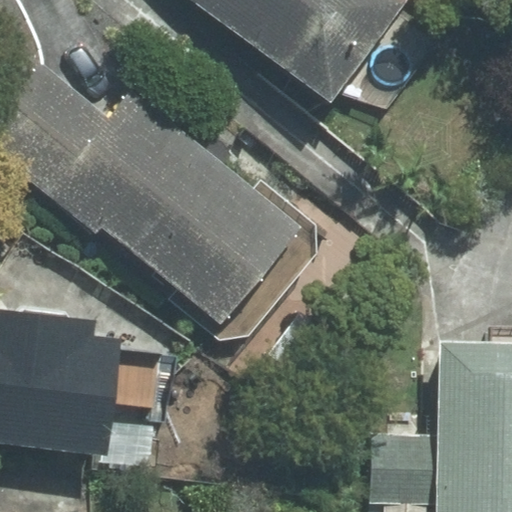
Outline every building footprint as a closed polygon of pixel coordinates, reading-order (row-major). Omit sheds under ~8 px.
[(196,0),(332,99),(404,0),(196,0)] [(217,324),(299,222),(136,89),(109,122),(39,65),(0,112),(0,162),(93,238),(100,229),(217,324)] [(93,319),(0,313),(0,452),(110,459),(117,340),(92,338),(93,319)] [(511,511),(511,341),(442,339),(434,511),(511,511)] [(38,511),(90,511),(87,499),(38,511)] [(428,511),(429,504),(380,502),(379,511),(428,511)]
